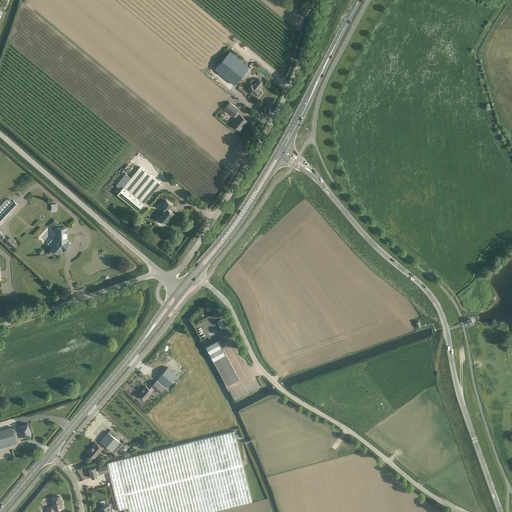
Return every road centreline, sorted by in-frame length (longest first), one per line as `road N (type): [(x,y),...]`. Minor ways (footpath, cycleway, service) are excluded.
road 1 (tertiary): [(499,511),(461,403),(442,316),(321,183)]
road 2 (unclassified): [(457,511),(274,384),(227,300),(196,276)]
road 3 (unclassified): [(166,279),(184,265),(271,122),(316,0)]
road 4 (unclassified): [(158,273),(0,133)]
road 5 (unclassified): [(0,326),(158,273)]
road 6 (secondary): [(48,454),(146,336)]
